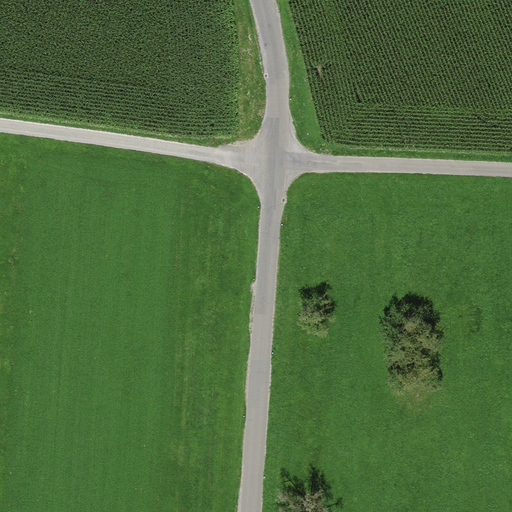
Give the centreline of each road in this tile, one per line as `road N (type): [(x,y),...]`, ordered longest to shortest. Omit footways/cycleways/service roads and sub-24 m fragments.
road 1 (unclassified): [(260,0),(278,85),(252,511)]
road 2 (track): [(0,127),(274,162),(511,172)]
